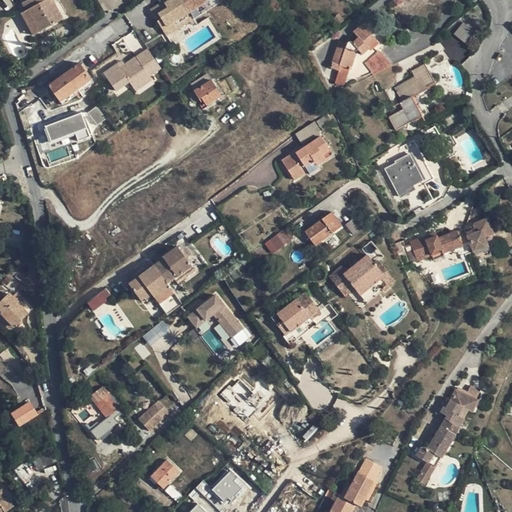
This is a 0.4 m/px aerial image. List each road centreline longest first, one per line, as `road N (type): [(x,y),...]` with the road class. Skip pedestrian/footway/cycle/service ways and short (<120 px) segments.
road 1 (residential): [(0,85),(39,210),(76,511)]
road 2 (residential): [(511,169),(475,101),(496,21),(489,0)]
road 3 (unknown): [(199,225),(93,291),(51,329)]
road 4 (unknown): [(511,181),(412,229),(397,225),(373,188)]
road 5 (unknown): [(103,23),(6,102)]
